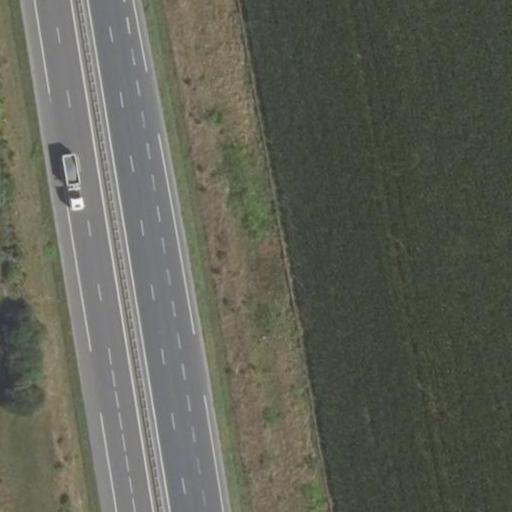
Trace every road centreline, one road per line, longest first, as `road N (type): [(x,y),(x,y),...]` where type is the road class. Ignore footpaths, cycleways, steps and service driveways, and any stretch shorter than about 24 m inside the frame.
road 1 (motorway): [(49,0),(131,511)]
road 2 (motorway): [(187,511),(106,0)]
